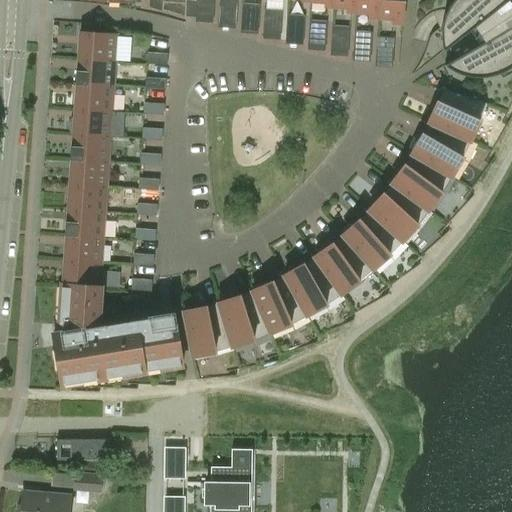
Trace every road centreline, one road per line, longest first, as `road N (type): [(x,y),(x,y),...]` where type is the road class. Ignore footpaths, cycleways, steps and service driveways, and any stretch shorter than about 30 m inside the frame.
road 1 (residential): [(201,56),(230,52),(301,64),(358,78),(372,93),(369,120),(345,162),(263,237),(204,255),(185,247),(177,232),(175,118),(190,64)]
road 2 (residential): [(11,8),(176,31),(201,56)]
road 3 (secondary): [(1,174),(11,8)]
